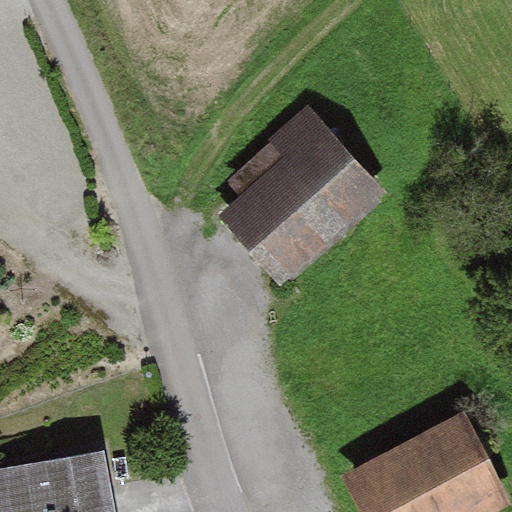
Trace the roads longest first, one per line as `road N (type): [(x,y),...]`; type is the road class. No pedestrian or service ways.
road 1 (track): [(49,0),(160,263),(178,358)]
road 2 (track): [(160,263),(279,89),(375,0)]
road 3 (residential): [(178,358),(226,511)]
